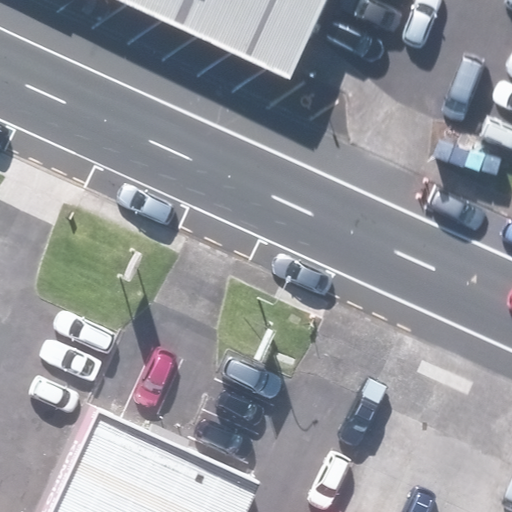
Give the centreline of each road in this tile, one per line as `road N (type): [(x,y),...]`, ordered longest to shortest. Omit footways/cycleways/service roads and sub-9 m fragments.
road 1 (tertiary): [(0,83),(511,315)]
road 2 (unknown): [(450,0),(344,239)]
